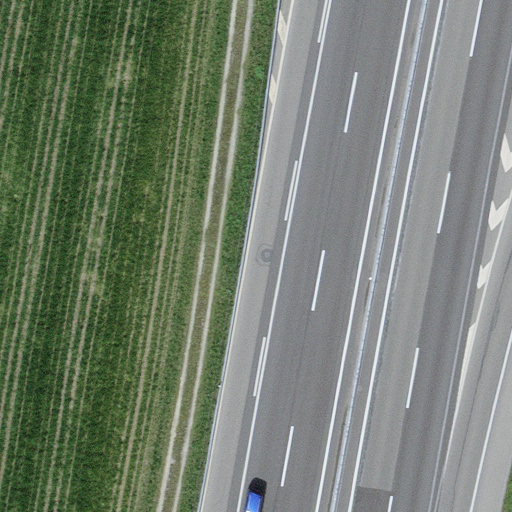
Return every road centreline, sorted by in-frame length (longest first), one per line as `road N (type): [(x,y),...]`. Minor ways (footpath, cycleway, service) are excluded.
road 1 (motorway): [(389,511),(481,0)]
road 2 (motorway): [(369,0),(277,511)]
road 3 (track): [(239,0),(161,511)]
road 4 (motorway): [(454,511),(511,265)]
